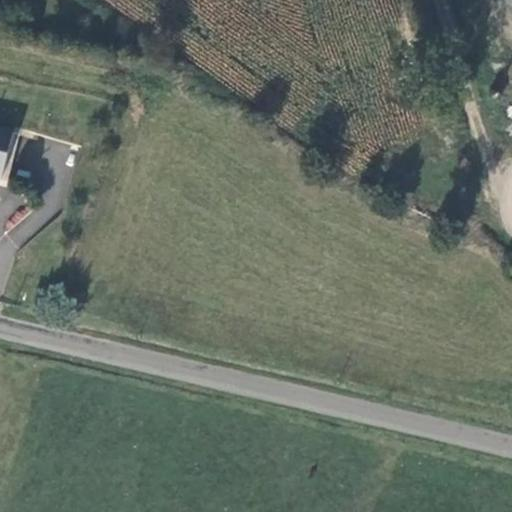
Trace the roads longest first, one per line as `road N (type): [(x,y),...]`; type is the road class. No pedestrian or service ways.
road 1 (unclassified): [(511,446),(0,325)]
road 2 (track): [(511,226),(444,0)]
